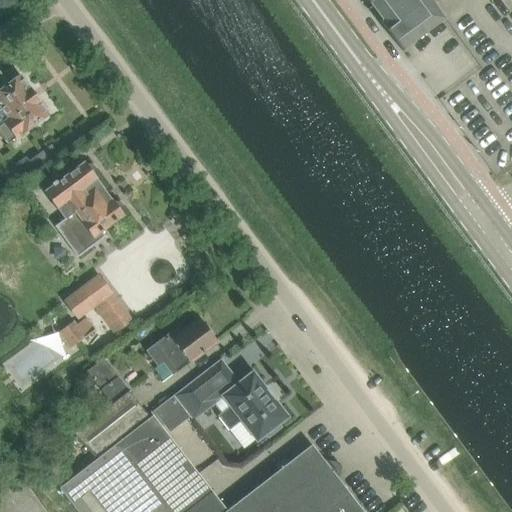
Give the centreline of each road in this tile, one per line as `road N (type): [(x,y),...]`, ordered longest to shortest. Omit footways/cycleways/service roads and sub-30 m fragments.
road 1 (unclassified): [(58,0),(442,511)]
road 2 (tertiary): [(492,214),(416,118),(380,93)]
road 3 (tertiary): [(380,93),(472,228)]
